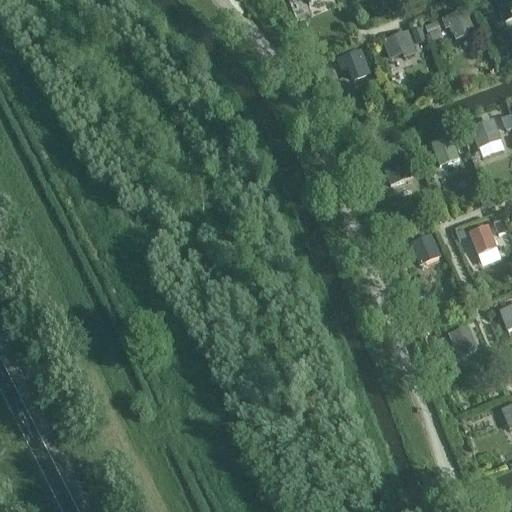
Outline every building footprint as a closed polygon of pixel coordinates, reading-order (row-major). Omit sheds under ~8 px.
[(511,0),(494,0),(490,2),(500,31),(511,26),(511,0)] [(466,10),(443,21),(456,49),(479,38),(466,10)] [(406,39),(379,49),(389,76),(416,66),(406,39)] [(352,85),(373,77),(363,51),(342,59),(352,85)] [(483,160),(507,152),(496,120),(472,128),(483,160)] [(441,132),(406,146),(419,177),(454,163),(441,132)] [(497,224),(460,238),(470,264),(507,250),(497,224)] [(441,265),(429,233),(401,244),(414,276),(441,265)] [(511,304),(494,311),(504,340),(511,336),(511,304)] [(472,326),(449,335),(462,365),(484,356),(472,326)] [(511,430),(511,396),(485,406),(496,436),(511,430)]
